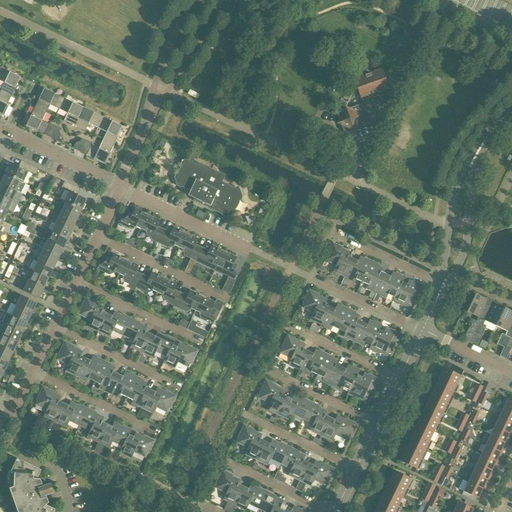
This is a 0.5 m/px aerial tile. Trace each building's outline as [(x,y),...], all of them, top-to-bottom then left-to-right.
[(493,43),(490,49),(499,53),(501,48),(493,43)] [(0,80),(5,83),(1,90),(12,95),(20,77),(1,68),(0,69),(0,80)] [(392,73),(384,76),(382,69),(371,73),(366,71),(364,75),(354,79),(356,85),(353,90),(358,92),(360,98),(363,101),(368,99),(370,94),(388,88),(393,91),(396,85),(392,73)] [(44,89),(35,106),(46,112),(49,104),(58,109),(63,98),(44,89)] [(0,114),(2,115),(12,95),(1,90),(0,92),(0,114)] [(67,113),(64,120),(74,125),(83,107),(63,98),(58,109),(67,113)] [(346,127),(354,130),(355,127),(371,122),(364,103),(349,108),(345,107),(344,110),(337,113),(339,119),(337,123),(341,125),(342,128),(346,127)] [(44,135),(49,137),(55,125),(50,123),(49,124),(41,121),(46,112),(35,106),(26,126),(44,135)] [(98,128),(103,117),(83,107),(74,125),(85,131),(89,123),(98,128)] [(107,132),(103,139),(114,144),(123,126),(103,117),(98,128),(107,132)] [(60,128),(55,125),(49,137),(55,140),(59,131),(60,128)] [(162,138),(158,145),(163,148),(164,146),(167,141),(162,138)] [(76,150),(82,153),(87,141),(81,139),(80,141),(76,150)] [(86,155),(104,164),(114,144),(103,139),(99,148),(91,145),(92,144),(87,141),(82,153),(86,155)] [(233,213),(241,197),(238,189),(225,183),(225,185),(221,183),(222,181),(220,173),(191,159),(183,162),(175,177),(178,185),(190,191),(191,192),(193,193),(192,196),(194,201),(225,216),(233,213)] [(6,173),(6,174),(23,182),(28,172),(35,175),(38,169),(28,164),(25,169),(11,163),(9,167),(7,167),(5,171),(6,173)] [(6,174),(1,183),(21,193),(26,183),(23,182),(6,174)] [(64,202),(66,203),(81,210),(82,209),(83,209),(86,205),(85,203),(87,199),(72,192),(75,187),(64,182),(61,188),(69,191),(64,202)] [(0,185),(0,194),(18,203),(22,194),(21,193),(1,183),(0,185)] [(0,206),(7,210),(13,213),(18,203),(0,194),(0,206)] [(267,195),(264,202),(270,204),(273,198),(267,195)] [(27,213),(32,201),(27,199),(22,211),(27,213)] [(66,203),(64,202),(61,201),(57,211),(61,213),(61,212),(77,220),(81,210),(66,203)] [(136,227),(141,229),(147,215),(135,209),(132,214),(125,211),(119,224),(131,230),(135,228),(136,228),(136,227)] [(61,212),(57,222),(72,229),(77,220),(61,212)] [(160,221),(147,215),(141,229),(145,231),(147,236),(151,238),(150,240),(157,243),(164,230),(157,226),(160,221)] [(67,239),(72,229),(57,222),(52,232),(67,239)] [(170,233),(164,230),(157,243),(169,249),(173,247),(174,247),(175,245),(179,248),(186,233),(173,227),(170,233)] [(41,239),(47,242),(47,241),(63,249),(67,239),(52,232),(46,229),(41,239)] [(198,239),(186,233),(179,248),(183,250),(182,251),(183,251),(184,256),(196,261),(202,248),(195,245),(198,239)] [(8,251),(13,240),(8,238),(3,249),(8,251)] [(58,258),(63,249),(47,241),(43,251),(58,258)] [(333,271),(344,277),(353,258),(346,255),(348,251),(342,248),(342,247),(337,245),(337,246),(333,244),(329,251),(328,250),(326,255),(327,256),(325,260),(336,265),(333,271)] [(215,271),(224,252),(211,246),(209,251),(202,248),(196,261),(201,264),(203,265),(215,271)] [(43,251),(38,261),(53,268),(58,258),(43,251)] [(224,252),(215,271),(214,271),(219,274),(222,274),(228,277),(234,280),(240,266),(234,263),(236,258),(224,252)] [(115,272),(119,274),(126,260),(113,254),(111,259),(104,256),(97,269),(109,275),(113,273),(114,273),(115,272)] [(360,257),(358,261),(353,258),(344,277),(347,278),(347,279),(353,283),(355,279),(362,282),(371,263),(369,262),(369,260),(364,258),(363,259),(360,257)] [(138,266),(126,260),(119,274),(123,276),(123,278),(124,282),(129,285),(127,288),(134,291),(136,288),(135,288),(142,274),(136,271),(138,266)] [(49,278),(53,268),(38,261),(33,271),(49,278)] [(196,261),(193,267),(198,270),(201,264),(196,261)] [(373,264),(371,263),(362,282),(368,285),(366,289),(376,293),(385,274),(380,272),(382,268),(378,266),(379,265),(374,262),(373,264)] [(33,271),(29,281),(44,288),(49,278),(33,271)] [(142,274),(135,288),(136,288),(147,294),(152,292),(153,291),(157,293),(164,278),(151,272),(149,278),(142,274)] [(394,298),(402,282),(404,278),(401,277),(402,276),(397,273),(396,275),(392,273),(390,276),(385,274),(376,293),(386,298),(388,294),(394,297),(394,298)] [(228,277),(226,281),(234,285),(235,283),(233,282),(234,280),(228,277)] [(176,284),(164,278),(157,293),(162,295),(163,299),(168,302),(167,303),(174,306),(181,293),(174,290),(176,284)] [(39,298),(44,288),(29,281),(24,291),(39,298)] [(392,301),(402,306),(403,305),(410,308),(414,299),(415,300),(417,295),(416,294),(420,286),(417,285),(418,284),(413,281),(412,282),(408,281),(407,284),(402,282),(394,298),(394,297),(392,301)] [(356,285),(353,291),(360,294),(363,289),(356,285)] [(191,309),(195,311),(202,297),(190,291),(187,296),(181,293),(174,306),(186,312),(190,310),(191,309)] [(313,313),(310,319),(321,324),(330,306),(323,303),(325,299),(318,296),(319,295),(314,292),(313,294),(310,292),(306,299),(305,298),(303,303),(304,304),(302,307),(313,313)] [(474,333),(479,323),(483,324),(485,320),(488,313),(481,310),(486,299),(476,294),(475,294),(466,312),(478,317),(476,321),(473,320),(468,330),(474,333)] [(21,295),(16,306),(32,313),(37,303),(21,295)] [(215,303),(202,297),(195,311),(200,313),(199,314),(199,315),(200,319),(212,325),(223,302),(216,299),(215,303)] [(485,320),(496,326),(505,307),(504,307),(504,308),(493,302),(494,302),(487,298),(486,299),(481,310),(488,313),(485,320)] [(87,326),(98,331),(107,313),(100,310),(102,306),(96,303),(96,302),(91,300),(91,301),(87,299),(84,306),(82,305),(80,310),(81,311),(80,314),(90,319),(87,326)] [(335,309),(330,306),(321,324),(324,326),(324,327),(330,330),(332,327),(339,330),(348,310),(346,309),(346,308),(341,305),(340,307),(337,305),(335,309)] [(16,306),(12,315),(27,323),(32,313),(16,306)] [(511,337),(511,324),(511,320),(511,311),(505,308),(505,307),(496,326),(507,331),(505,335),(502,333),(497,344),(503,347),(508,337),(511,338),(511,337)] [(350,311),(348,310),(339,330),(345,333),(343,336),(353,341),(362,322),(357,319),(359,316),(355,314),(356,313),(351,310),(350,311)] [(6,313),(2,323),(7,325),(23,332),(27,323),(12,315),(6,313)] [(114,316),(107,313),(98,331),(110,337),(113,331),(123,336),(131,320),(128,319),(129,318),(124,315),(123,316),(115,313),(114,316)] [(133,321),(131,320),(123,336),(133,341),(130,347),(142,352),(150,334),(144,331),(145,327),(138,323),(138,322),(133,320),(133,321)] [(192,321),(187,330),(195,333),(197,329),(195,327),(197,324),(192,321)] [(371,345),(379,330),(381,326),(378,325),(379,323),(373,321),(373,322),(369,321),(367,324),(362,322),(353,341),(363,346),(365,342),(371,345)] [(479,323),(474,333),(481,336),(486,326),(483,324),(479,323)] [(312,324),(309,330),(317,333),(319,328),(312,324)] [(7,325),(3,335),(18,342),(23,332),(7,325)] [(369,349),(379,354),(380,352),(386,356),(391,347),(392,348),(394,343),(393,342),(397,334),(394,333),(395,331),(390,329),(389,330),(385,328),(384,332),(379,330),(371,345),(369,349)] [(157,337),(150,334),(142,352),(153,358),(156,352),(166,357),(172,344),(172,345),(174,341),(172,340),(172,338),(167,336),(167,337),(159,334),(157,337)] [(0,345),(13,352),(18,342),(3,335),(0,340),(0,345)] [(288,364),(299,370),(308,351),(302,348),(303,344),(297,341),(297,340),(292,338),(292,339),(288,337),(285,344),(283,343),(281,348),(282,349),(281,352),(291,358),(288,364)] [(511,338),(508,337),(503,347),(510,350),(511,346),(511,338)] [(65,371),(77,376),(85,358),(79,355),(81,351),(74,348),(75,347),(70,345),(69,346),(65,344),(62,350),(61,350),(58,355),(60,355),(58,359),(69,364),(65,371)] [(179,348),(172,345),(172,344),(166,357),(163,362),(175,368),(178,362),(188,367),(190,363),(191,363),(194,358),(193,358),(196,351),(193,350),(193,349),(188,346),(187,347),(180,344),(179,348)] [(0,345),(0,357),(9,362),(13,352),(0,345)] [(313,354),(308,351),(299,370),(303,371),(302,372),(309,376),(311,372),(317,375),(326,355),(324,354),(325,353),(319,351),(319,352),(315,350),(313,354)] [(321,382),(331,386),(341,367),(336,364),(337,361),(334,359),(334,358),(329,355),(329,357),(326,355),(317,375),(323,378),(321,382)] [(0,369),(4,371),(9,362),(0,357),(0,369)] [(90,361),(85,358),(77,376),(81,378),(80,379),(86,382),(88,378),(94,382),(103,362),(101,361),(102,360),(97,357),(96,359),(92,357),(90,361)] [(106,363),(103,362),(94,382),(101,385),(99,388),(109,393),(118,374),(113,371),(115,368),(111,366),(111,365),(106,362),(106,363)] [(349,390),(357,375),(359,371),(356,370),(357,369),(352,366),(351,367),(347,366),(346,369),(341,367),(331,386),(341,391),(343,387),(349,390)] [(399,461),(416,469),(460,376),(444,368),(399,461)] [(123,376),(118,374),(109,393),(118,398),(120,394),(127,397),(136,378),(133,377),(134,376),(129,373),(128,374),(125,373),(123,376)] [(362,377),(357,375),(349,390),(347,394),(357,399),(358,397),(365,401),(369,392),(370,393),(373,388),(371,387),(375,379),(373,378),(373,376),(368,374),(367,375),(364,373),(362,377)] [(138,406),(142,408),(150,389),(145,387),(147,383),(143,381),(144,380),(139,378),(138,379),(136,378),(127,397),(133,400),(131,404),(137,407),(138,406)] [(287,396),(280,393),(282,390),(275,386),(276,385),(271,383),(270,384),(266,382),(263,389),(262,388),(259,393),(261,394),(259,397),(270,403),(266,409),(278,415),(287,396)] [(475,403),(482,387),(477,384),(469,400),(475,403)] [(44,416),(55,421),(64,403),(57,400),(59,396),(52,393),(53,392),(48,389),(47,391),(43,389),(40,395),(39,395),(37,400),(38,400),(36,404),(47,409),(44,416)] [(157,392),(150,389),(142,408),(153,413),(156,406),(167,412),(168,408),(170,408),(172,403),(171,403),(174,396),(170,394),(171,393),(166,391),(165,392),(159,389),(157,392)] [(293,399),(287,396),(278,415),(289,420),(292,414),(302,419),(310,403),(308,402),(308,401),(303,398),(302,400),(295,396),(293,399)] [(511,400),(508,399),(503,408),(511,412),(511,400)] [(70,406),(64,403),(55,421),(66,427),(69,421),(79,426),(87,410),(85,409),(85,408),(80,405),(80,406),(72,403),(70,406)] [(312,404),(310,403),(302,419),(313,424),(310,430),(321,436),(330,417),(323,414),(325,410),(317,407),(318,405),(313,403),(312,404)] [(511,423),(511,412),(503,408),(499,418),(511,423)] [(147,420),(150,413),(142,409),(139,416),(147,420)] [(89,411),(87,410),(79,426),(90,431),(87,437),(98,442),(107,424),(100,421),(102,417),(95,414),(95,412),(90,410),(89,411)] [(462,413),(458,421),(465,424),(469,416),(462,413)] [(321,436),(332,441),(336,434),(346,439),(348,436),(349,436),(352,431),(350,431),(353,424),(350,422),(350,421),(345,419),(345,420),(338,417),(336,420),(330,417),(321,436)] [(511,423),(499,418),(494,427),(511,434),(511,431),(511,423)] [(454,429),(461,432),(465,424),(458,421),(454,429)] [(123,446),(129,434),(131,431),(128,430),(129,428),(123,426),(123,427),(115,424),(113,427),(107,424),(98,442),(109,448),(112,442),(119,445),(116,451),(119,453),(119,452),(120,453),(123,446)] [(241,434),(240,433),(238,438),(239,439),(237,442),(248,448),(245,454),(256,460),(265,441),(258,438),(260,434),(254,431),(254,430),(249,428),(248,429),(245,427),(241,434)] [(506,444),(511,434),(494,427),(490,436),(506,444)] [(144,436),(143,437),(137,434),(135,438),(129,434),(123,446),(120,453),(131,458),(134,452),(145,457),(147,453),(148,453),(150,448),(149,448),(152,441),(148,440),(149,438),(144,436)] [(490,436),(485,445),(502,453),(506,444),(490,436)] [(450,455),(456,442),(450,439),(444,451),(450,455)] [(265,441),(256,460),(267,465),(270,459),(281,464),(288,448),(286,447),(287,446),(281,443),(281,445),(273,441),(271,445),(265,441)] [(497,462),(502,453),(485,445),(481,454),(497,462)] [(291,469),(288,476),(299,481),(300,480),(308,462),(302,459),(303,455),(296,452),(296,450),(291,448),(291,449),(288,448),(281,464),(291,469)] [(481,454),(477,464),(493,471),(497,462),(481,454)] [(53,511),(54,510),(44,504),(42,506),(40,504),(43,501),(47,500),(46,496),(53,494),(50,484),(42,486),(41,483),(35,485),(32,485),(32,483),(35,483),(40,472),(41,470),(17,459),(10,472),(14,474),(13,487),(9,489),(17,511),(53,511)] [(315,465),(308,462),(303,472),(300,480),(299,481),(295,489),(302,493),(306,484),(310,487),(314,479),(324,484),(326,481),(327,481),(330,476),(329,476),(332,469),(328,467),(329,466),(324,464),(323,465),(316,462),(315,465)] [(442,472),(444,467),(438,464),(434,472),(430,480),(436,483),(442,472)] [(488,481),(493,471),(477,464),(472,473),(488,481)] [(395,471),(374,511),(394,511),(411,478),(395,471)] [(450,474),(445,471),(443,477),(439,485),(445,487),(452,474),(450,474)] [(238,479),(232,476),(233,475),(228,473),(227,474),(223,472),(220,479),(219,478),(216,483),(218,484),(216,488),(227,492),(223,500),(234,505),(243,486),(237,483),(238,479)] [(276,472),(273,479),(278,481),(283,484),(286,479),(281,476),(282,474),(279,472),(277,472),(276,472)] [(472,473),(468,482),(484,490),(488,481),(472,473)] [(479,499),(484,490),(468,482),(463,491),(479,499)] [(435,486),(429,483),(421,499),(427,502),(435,486)] [(250,489),(243,486),(234,505),(245,511),(248,504),(259,509),(267,493),(264,492),(265,491),(260,488),(259,490),(251,486),(250,489)] [(445,490),(438,487),(434,495),(439,497),(440,495),(442,497),(445,490)] [(264,511),(284,511),(286,507),(280,504),(282,500),(274,497),(274,495),(269,493),(269,494),(267,493),(259,509),(264,511)] [(458,501),(454,511),(455,511),(473,511),(475,509),(458,501)]
